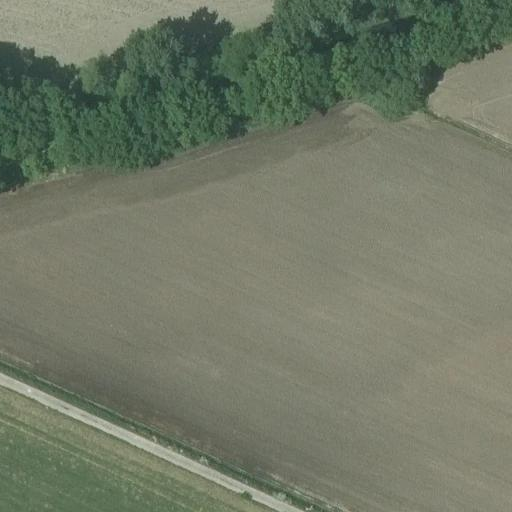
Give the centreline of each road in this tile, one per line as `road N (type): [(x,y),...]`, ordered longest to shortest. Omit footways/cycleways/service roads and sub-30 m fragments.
road 1 (unclassified): [(0,158),(317,70),(511,5)]
road 2 (track): [(283,511),(0,381)]
